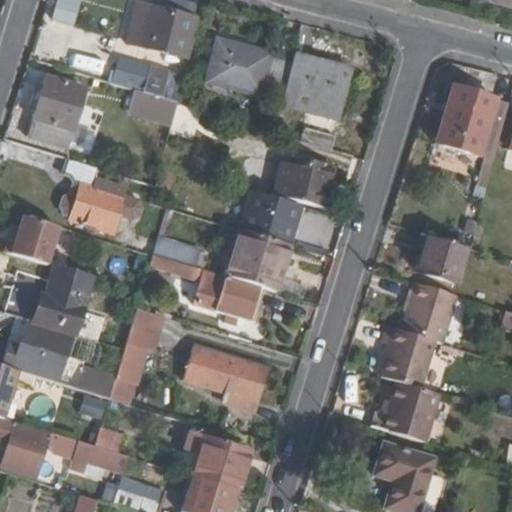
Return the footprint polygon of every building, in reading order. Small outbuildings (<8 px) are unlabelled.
[(79,13),(81,0),(60,0),(59,10),(79,13)] [(175,56),(186,59),(196,23),(165,14),(152,62),(172,68),(175,56)] [(272,52),(271,53),(215,39),(204,83),(281,103),(293,58),(272,52)] [(336,121),(349,71),(293,56),(293,58),(281,103),(280,107),(288,109),(305,113),(335,121),(336,121)] [(78,71),(108,76),(110,63),(80,58),(78,71)] [(177,104),(182,84),(141,71),(135,91),(137,92),(177,104)] [(66,149),(85,89),(44,77),(26,137),(66,149)] [(105,96),(109,83),(92,78),(88,90),(105,96)] [(483,198),(508,103),(451,87),(432,146),(478,160),(479,156),(483,157),(473,195),(483,198)] [(173,120),(177,104),(137,92),(132,106),(140,109),(139,115),(171,125),(173,120)] [(177,104),(173,120),(201,128),(206,113),(177,104)] [(287,118),(288,109),(280,107),(278,115),(287,118)] [(330,136),(335,121),(305,113),(301,128),(330,136)] [(72,147),(92,153),(100,128),(80,122),(72,147)] [(334,139),(334,137),(330,136),(301,128),(290,125),(288,131),(286,137),(330,150),(334,139)] [(286,137),(288,131),(274,127),(273,133),(286,137)] [(353,157),(357,146),(334,139),(330,150),(353,157)] [(164,150),(160,166),(188,174),(193,158),(164,150)] [(126,189),(95,179),(98,169),(66,160),(61,174),(69,177),(73,183),(69,194),(62,198),(59,207),(63,215),(69,217),(68,221),(112,235),(118,215),(131,219),(138,216),(141,208),(137,201),(123,197),(126,189)] [(309,161),(307,169),(280,162),(272,197),(326,209),(335,167),(309,161)] [(20,215),(11,255),(54,264),(62,224),(20,215)] [(280,258),(284,244),(236,230),(223,277),(264,290),(275,293),(285,259),(280,258)] [(456,285),(467,249),(424,235),(413,273),(456,285)] [(199,253),(200,250),(157,238),(151,256),(179,264),(195,269),(199,253)] [(280,258),(285,259),(289,246),(284,244),(280,258)] [(195,269),(202,271),(206,255),(199,253),(195,269)] [(175,275),(179,264),(151,256),(148,267),(175,275)] [(52,267),(44,296),(39,295),(31,322),(75,336),(92,279),(52,267)] [(256,317),(264,290),(223,277),(203,272),(193,305),(248,321),(250,315),(256,317)] [(441,345),(456,297),(410,283),(405,301),(408,302),(399,332),(434,342),(441,345)] [(153,354),(164,317),(135,309),(124,345),(153,354)] [(511,314),(505,312),(500,328),(511,331),(511,314)] [(420,390),(434,342),(399,332),(384,327),(380,343),(388,345),(378,378),(395,382),(420,390)] [(253,414),(266,369),(193,346),(181,381),(224,394),(221,404),(253,414)] [(107,399),(114,378),(64,362),(57,383),(107,399)] [(0,419),(3,421),(18,371),(0,365),(0,419)] [(107,399),(129,405),(135,384),(114,378),(107,399)] [(425,444),(439,396),(420,390),(395,382),(388,403),(385,415),(379,413),(373,412),(369,427),(425,444)] [(385,415),(388,403),(383,401),(379,413),(385,415)] [(46,441),(48,434),(3,421),(0,419),(0,442),(7,445),(0,464),(0,467),(34,478),(46,441)] [(92,447),(76,443),(48,434),(46,441),(48,451),(72,457),(69,467),(84,472),(86,464),(120,474),(125,458),(92,447)] [(237,491),(249,453),(202,439),(190,477),(237,491)] [(390,482),(382,510),(389,511),(417,511),(434,459),(381,443),(371,476),(390,482)] [(230,511),(237,491),(190,477),(186,492),(195,495),(189,511),(230,511)] [(132,511),(159,511),(166,492),(119,478),(111,505),(132,511)] [(85,497),(88,489),(66,481),(63,491),(78,496),(85,497)] [(180,511),(189,511),(195,495),(186,492),(180,511)] [(81,511),(91,511),(95,501),(78,496),(73,510),(81,511)]
